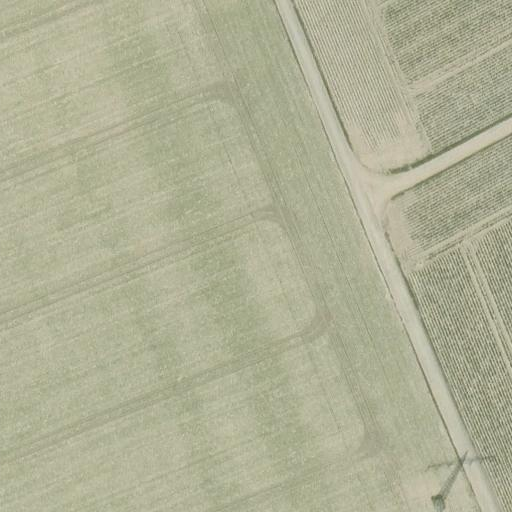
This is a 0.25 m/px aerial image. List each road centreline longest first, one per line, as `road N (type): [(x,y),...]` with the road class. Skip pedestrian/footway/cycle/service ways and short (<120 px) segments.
road 1 (track): [(279,0),(483,511)]
road 2 (track): [(511,124),(360,201)]
